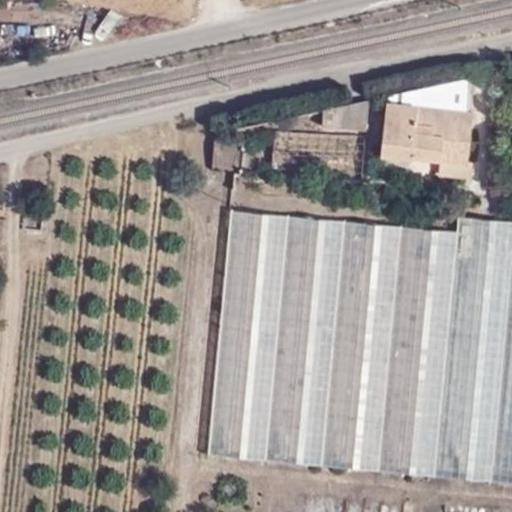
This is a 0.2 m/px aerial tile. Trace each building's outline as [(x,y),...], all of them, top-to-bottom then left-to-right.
[(471,110),(472,78),(415,90),(413,119),(432,121),(430,136),(442,137),(440,160),(442,161),(441,175),(474,178),(475,160),(470,160),(473,111),(471,110)] [(432,121),(413,119),(415,90),(392,95),(388,151),(387,169),(418,172),(419,159),(440,160),(442,137),(430,136),(432,121)] [(317,127),(372,130),(374,97),(319,106),(317,127)] [(218,169),(362,180),(366,137),(225,126),(218,169)] [(511,220),(459,215),(457,228),(235,208),(209,452),(511,478),(511,220)]
